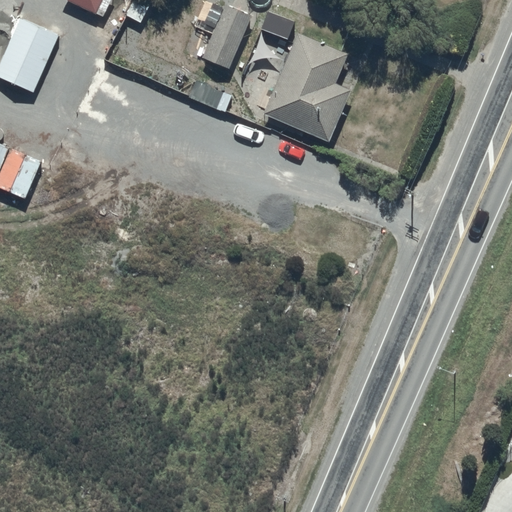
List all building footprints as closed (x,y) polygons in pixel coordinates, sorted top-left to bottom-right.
[(69,0),(104,16),(112,0),(69,0)] [(134,0),(126,16),(142,23),(153,0),(134,0)] [(215,0),(212,9),(221,12),(203,58),(230,68),(251,15),(225,5),(226,0),(215,0)] [(59,35),(20,19),(0,64),(0,77),(34,92),(59,35)] [(348,55),(298,34),(264,114),(329,142),(351,89),(336,83),(348,55)] [(233,95),(196,80),(189,96),(226,111),(233,95)] [(0,171),(10,149),(0,144),(0,171)]
